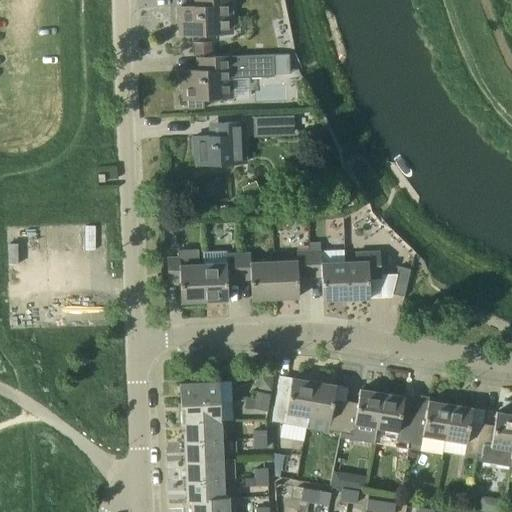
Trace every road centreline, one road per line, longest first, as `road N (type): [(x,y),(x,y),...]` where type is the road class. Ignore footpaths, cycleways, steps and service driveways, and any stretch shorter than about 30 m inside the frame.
road 1 (residential): [(511,364),(312,328),(138,338)]
road 2 (residential): [(138,338),(122,0)]
road 3 (residential): [(143,481),(138,338)]
